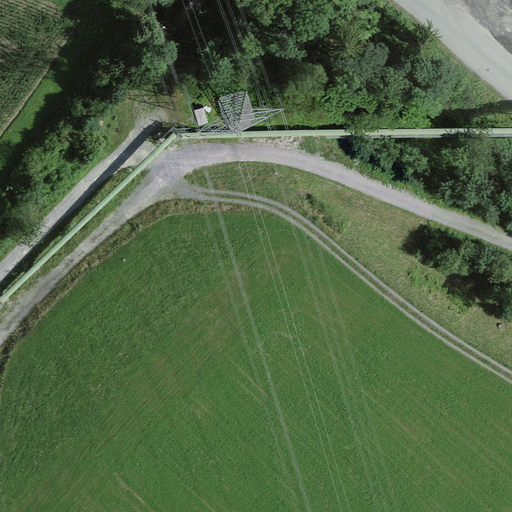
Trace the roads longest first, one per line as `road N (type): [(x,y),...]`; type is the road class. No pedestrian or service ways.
road 1 (track): [(0,274),(127,153),(292,157),(511,246)]
road 2 (track): [(511,379),(415,317),(293,218),(264,204),(160,183)]
road 3 (track): [(167,158),(156,188),(61,268),(0,334)]
